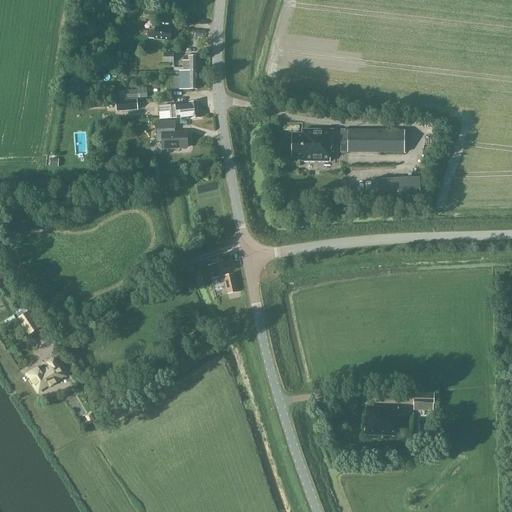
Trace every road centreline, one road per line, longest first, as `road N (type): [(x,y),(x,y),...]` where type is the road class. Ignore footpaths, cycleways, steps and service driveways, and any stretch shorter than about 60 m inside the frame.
road 1 (unclassified): [(511,236),(390,239),(247,259)]
road 2 (tertiary): [(318,511),(273,383),(247,259)]
road 3 (tertiary): [(247,259),(217,85),(219,0)]
road 4 (track): [(20,372),(196,260),(245,247)]
